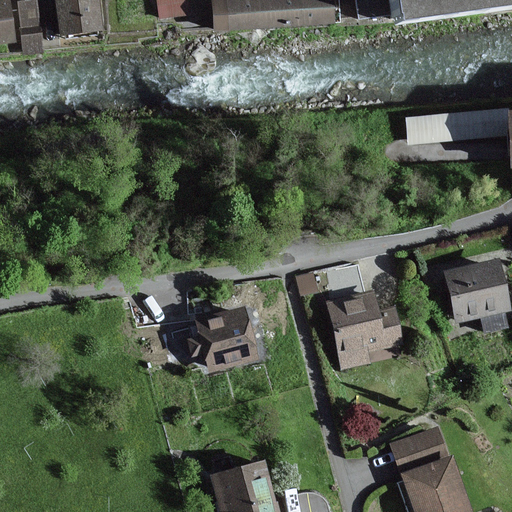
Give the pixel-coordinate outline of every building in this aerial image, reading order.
[(7,0),(0,1),(0,41),(14,39),(7,0)] [(39,0),(17,0),(18,45),(40,45),(39,0)] [(95,0),(59,0),(64,34),(100,29),(95,0)] [(155,0),(156,14),(186,13),(185,0),(155,0)] [(331,24),(328,0),(204,0),(208,36),(331,24)] [(399,12),(400,21),(511,5),(511,0),(359,0),(362,17),(399,12)] [(492,264),(442,275),(453,324),(503,313),(492,264)] [(367,296),(326,305),(340,370),(368,364),(365,351),(399,344),(392,309),(370,313),(367,296)] [(236,312),(194,323),(207,373),(249,362),(236,312)] [(433,431),(389,446),(396,467),(440,452),(433,431)] [(464,511),(446,460),(398,477),(410,511),(464,511)] [(270,511),(258,465),(209,478),(218,511),(225,511),(227,511),(270,511)]
